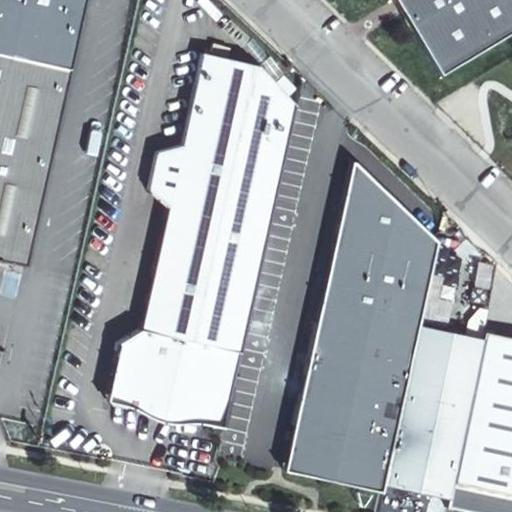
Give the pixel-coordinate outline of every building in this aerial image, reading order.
[(0,0),(0,261),(23,266),(83,0),(0,0)] [(511,0),(393,0),(438,74),(511,28),(511,0)] [(219,427),(292,104),(283,96),(271,83),(255,65),(199,52),(179,143),(152,151),(145,191),(164,207),(138,328),(115,342),(103,401),(129,407),(146,419),(153,411),(156,402),(167,404),(165,414),(168,424),(195,420),(219,427)] [(282,73),(271,83),(283,96),(294,86),(282,73)] [(435,240),(350,160),(281,468),(379,491),(381,486),(417,327),(435,240)] [(417,327),(381,486),(428,497),(430,486),(449,490),(481,340),(417,327)] [(511,511),(511,340),(482,334),(481,340),(449,490),(430,486),(428,497),(447,500),(446,508),(464,511),(511,511)] [(153,411),(146,419),(168,424),(165,414),(167,404),(156,402),(153,411)]
